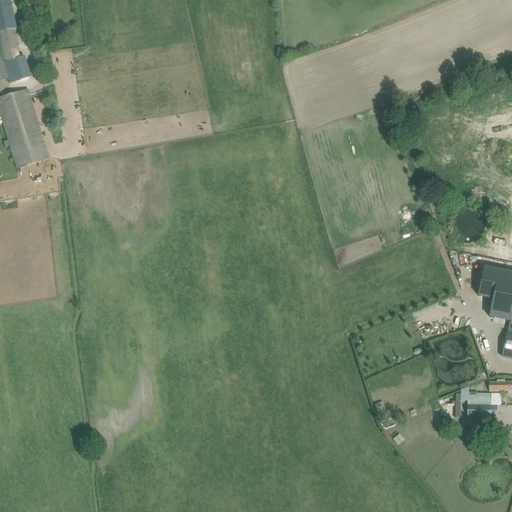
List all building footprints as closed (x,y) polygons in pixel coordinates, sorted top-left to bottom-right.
[(0,0),(0,82),(8,80),(0,52),(0,45),(3,62),(21,59),(15,29),(16,29),(9,0),(0,0)] [(6,65),(12,83),(29,77),(23,59),(6,65)] [(28,91),(0,99),(0,114),(17,170),(50,160),(28,91)] [(511,272),(485,267),(479,297),(493,300),(490,318),(510,322),(502,358),(511,359),(511,272)] [(511,382),(505,382),(505,380),(497,380),(497,383),(489,383),(489,392),(508,392),(508,394),(511,394),(511,382)] [(501,405),(501,394),(491,394),(491,405),(497,405),(501,405)] [(375,405),(377,412),(385,410),(382,402),(375,405)] [(497,405),(491,405),(467,404),(466,418),(497,419),(497,405)] [(475,442),(476,432),(468,432),(468,442),(475,442)] [(399,434),(393,439),(398,445),(404,440),(399,434)]
